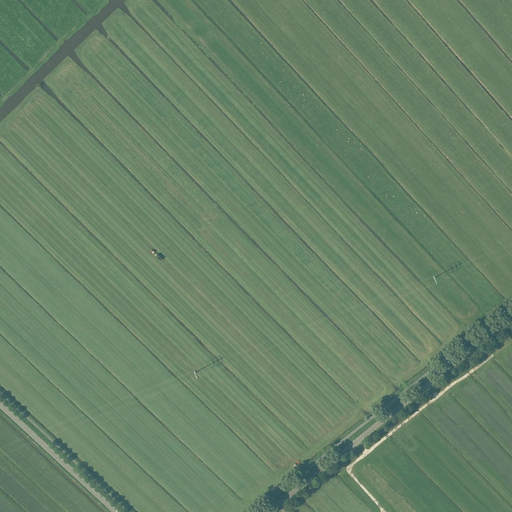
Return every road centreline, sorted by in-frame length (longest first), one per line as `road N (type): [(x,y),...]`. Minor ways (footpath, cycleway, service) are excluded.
road 1 (tertiary): [(269,511),(511,316)]
road 2 (tertiary): [(115,511),(0,405)]
